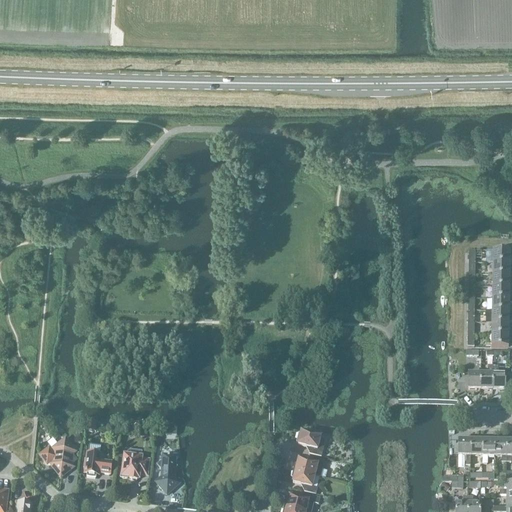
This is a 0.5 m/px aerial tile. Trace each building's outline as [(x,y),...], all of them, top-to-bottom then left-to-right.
[(493,251),(492,264),(510,264),(510,252),(493,251)] [(492,264),(492,276),(509,276),(510,264),(492,264)] [(492,276),(492,288),(509,288),(509,276),(492,276)] [(492,288),(492,300),(509,300),(509,288),(492,288)] [(492,300),(492,312),(509,312),(509,300),(492,300)] [(492,312),(492,324),(509,324),(509,312),(492,312)] [(492,324),(491,336),(508,336),(509,324),(492,324)] [(508,336),(491,336),(491,348),(508,348),(508,336)] [(487,367),(487,375),(481,375),(480,390),(492,391),(493,367),(487,367)] [(505,375),(497,375),(498,367),(493,367),(492,391),(505,391),(505,389),(508,389),(509,388),(509,375),(505,375)] [(468,390),(480,390),(481,375),(468,375),(468,390)] [(97,423),(88,422),(87,432),(96,433),(97,423)] [(310,449),(309,455),(321,458),(324,447),(318,445),(320,438),(318,438),(319,434),(311,432),(310,436),(301,434),(301,435),(298,435),(296,444),(298,444),(298,446),(310,449)] [(50,466),(60,479),(74,468),(71,465),(75,463),(75,459),(73,455),(76,453),(65,439),(52,450),(55,453),(53,454),(51,452),(47,451),(42,454),(42,459),(45,463),(50,464),(52,462),(53,463),(50,466)] [(470,467),(470,457),(471,441),(458,441),(458,457),(465,457),(465,467),(470,467)] [(483,441),(471,441),(470,457),(482,457),(483,441)] [(487,465),(487,457),(494,457),(495,441),(483,441),(482,457),(482,465),(487,465)] [(494,457),(501,457),(501,464),(506,464),(506,457),(507,442),(495,441),(494,457)] [(123,465),(120,478),(127,479),(127,478),(131,478),(131,480),(137,481),(137,479),(138,479),(139,475),(146,476),(148,462),(141,461),(141,460),(142,453),(133,452),(132,459),(125,458),(124,465),(123,465)] [(86,477),(91,479),(96,479),(97,474),(110,476),(112,463),(101,462),(102,455),(87,454),(85,463),(84,463),(83,469),(85,469),(84,472),(87,473),(86,477)] [(158,468),(160,469),(162,469),(161,474),(164,476),(156,483),(167,496),(179,485),(173,478),(175,476),(175,469),(177,468),(175,465),(176,461),(172,456),(163,456),(162,462),(160,462),(159,464),(158,468)] [(311,464),(298,461),(297,466),(295,465),(293,472),(315,477),(320,478),(324,461),(312,458),(311,464)] [(315,477),(293,472),(291,478),(294,479),(293,484),(305,487),(304,493),(316,496),(317,489),(312,488),(315,477)] [(480,489),(480,495),(484,495),(485,489),(489,489),(491,487),(500,487),(500,484),(480,484),(480,489)] [(507,497),(507,496),(511,496),(511,484),(507,484),(507,492),(500,492),(500,497),(507,497)] [(286,502),(284,508),(298,511),(311,511),(314,504),(318,506),(320,499),(303,495),(302,501),(289,498),(288,502),(286,502)] [(467,511),(468,505),(468,498),(462,498),(462,505),(455,505),(455,511),(467,511)] [(468,498),(468,505),(467,511),(480,511),(480,505),(472,505),(472,498),(468,498)] [(30,511),(32,505),(18,503),(16,511),(30,511)]
